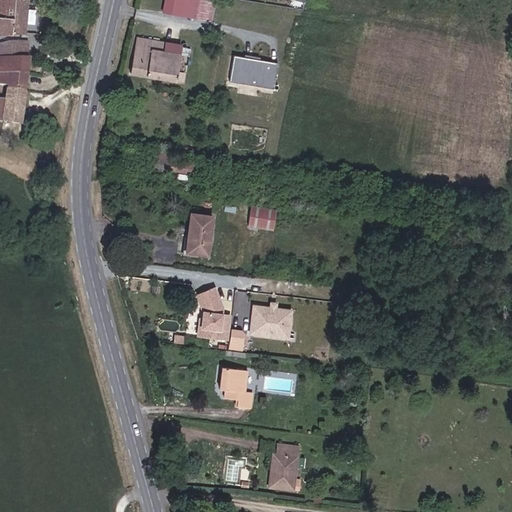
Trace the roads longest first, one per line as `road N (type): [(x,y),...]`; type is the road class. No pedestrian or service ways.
road 1 (primary): [(114,0),(79,191),(85,251),(154,511)]
road 2 (unknown): [(88,263),(265,280)]
